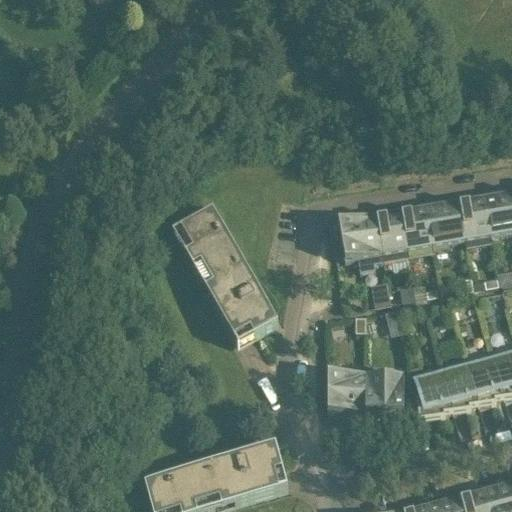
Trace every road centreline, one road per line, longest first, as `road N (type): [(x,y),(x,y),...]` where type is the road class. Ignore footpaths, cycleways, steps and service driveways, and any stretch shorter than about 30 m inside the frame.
road 1 (residential): [(0,455),(32,265),(62,188),(108,116),(224,0)]
road 2 (residential): [(325,491),(285,407),(315,217),(328,207),(511,177)]
road 3 (residential): [(325,491),(511,441)]
